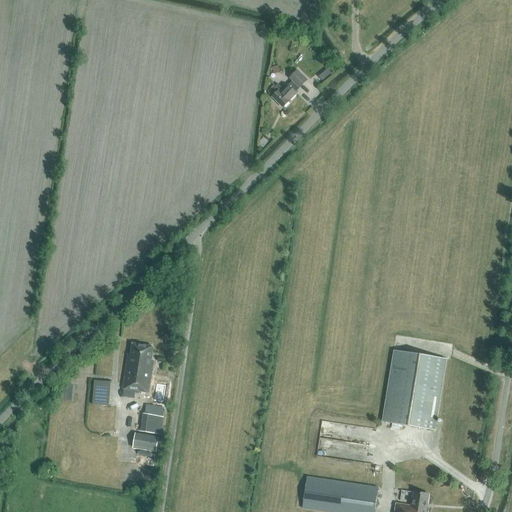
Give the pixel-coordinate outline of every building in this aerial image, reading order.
[(280,73),(279,66),(272,67),(274,74),(280,73)] [(326,69),(319,76),(323,80),(330,73),(326,69)] [(278,85),(269,94),(283,109),(290,102),(289,101),(296,94),(294,92),(298,88),(299,89),(307,81),(297,72),(289,79),(292,82),(284,91),(278,85)] [(149,394),(154,361),(152,361),(153,347),(132,344),(131,356),(128,355),(123,390),(144,392),(144,391),(147,391),(147,393),(149,394)] [(435,431),(447,360),(394,351),(382,422),(435,431)] [(110,382),(93,381),(92,405),(109,406),(110,382)] [(74,385),(62,384),(61,400),(72,400),(74,385)] [(161,436),(165,418),(163,417),(165,408),(147,405),(145,414),(143,414),(140,432),(161,436)] [(159,437),(136,433),(133,448),(156,452),(159,437)] [(302,508),(326,511),(374,511),(378,488),(307,477),(302,508)] [(427,511),(428,509),(426,508),(428,495),(413,493),(411,507),(395,504),(394,511),(427,511)]
